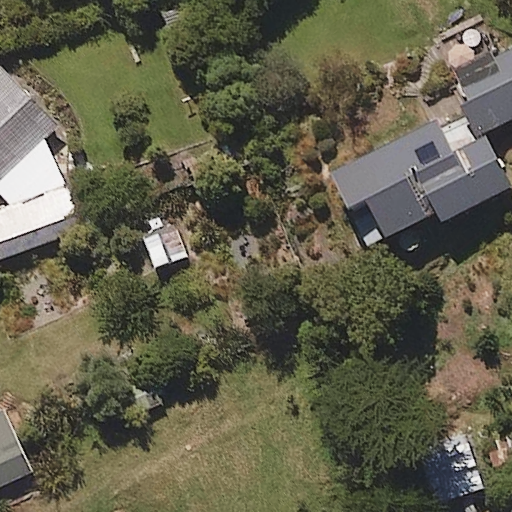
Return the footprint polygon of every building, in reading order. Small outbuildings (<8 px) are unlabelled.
[(465,87),(475,107),(490,133),(511,121),(511,63),(503,68),(465,87)] [(0,196),(7,203),(67,189),(49,141),(58,125),(2,68),(0,70),(0,196)] [(449,222),(511,190),(511,178),(475,107),(339,174),(357,209),(373,201),(394,242),(447,216),(449,222)] [(238,136),(187,159),(199,187),(250,164),(238,136)] [(67,189),(7,203),(0,206),(0,256),(2,262),(97,225),(81,183),(67,189)] [(175,225),(147,234),(158,268),(186,258),(175,225)] [(0,488),(31,474),(3,414),(0,415),(0,488)] [(486,488),(465,431),(421,447),(442,504),(486,488)]
